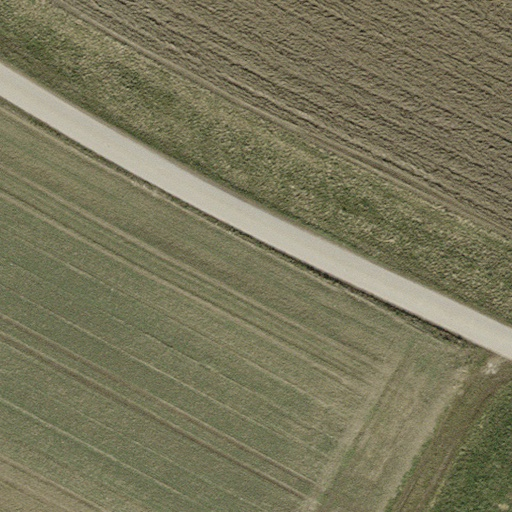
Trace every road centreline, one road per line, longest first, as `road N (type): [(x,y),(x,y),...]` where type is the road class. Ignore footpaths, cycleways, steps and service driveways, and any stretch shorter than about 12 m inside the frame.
road 1 (unclassified): [(511,347),(0,72)]
road 2 (track): [(496,340),(399,511)]
